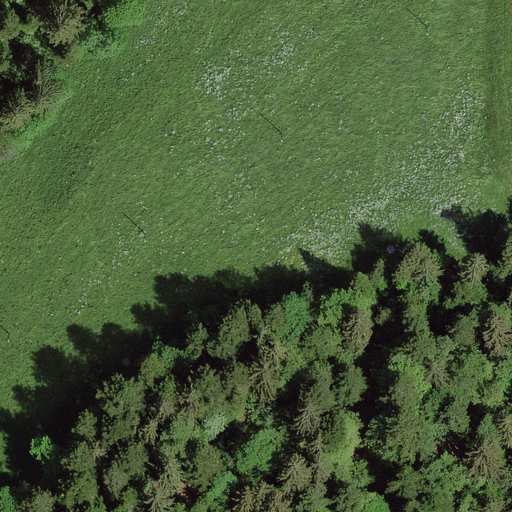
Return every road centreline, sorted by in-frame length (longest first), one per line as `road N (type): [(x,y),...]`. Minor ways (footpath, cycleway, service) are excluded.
road 1 (track): [(500,0),(511,191)]
road 2 (track): [(338,432),(412,481),(511,506)]
